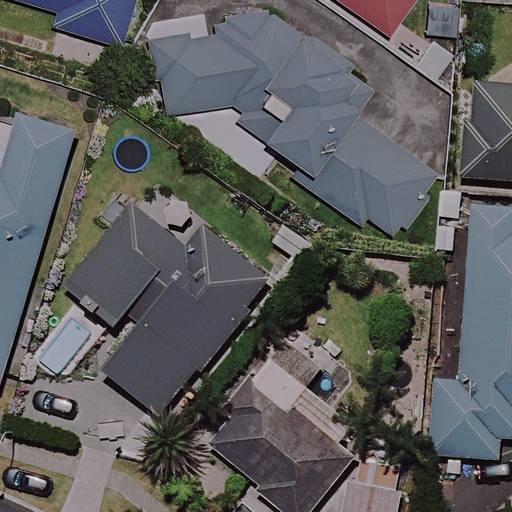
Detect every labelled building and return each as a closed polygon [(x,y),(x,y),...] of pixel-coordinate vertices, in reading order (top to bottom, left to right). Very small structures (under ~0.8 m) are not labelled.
[(16,0),(59,13),(55,26),(124,47),(138,0),(16,0)] [(340,0),(391,36),(416,0),(340,0)] [(164,118),(236,109),(233,121),(309,169),(300,183),(389,240),(435,169),(354,117),(381,75),(281,9),(223,19),(219,36),(152,47),(164,118)] [(511,88),(470,85),(463,180),(511,183),(511,88)] [(85,137),(24,119),(5,182),(0,180),(0,392),(5,394),(85,137)] [(197,253),(137,206),(70,292),(133,342),(108,374),(166,420),(275,282),(213,233),(197,253)] [(511,212),(476,210),(463,384),(437,382),(431,457),(511,463),(511,212)] [(327,366),(292,338),(204,449),(283,511),(313,511),(354,461),(337,448),(354,425),(308,390),(327,366)] [(404,511),(407,501),(351,490),(346,511),(404,511)]
